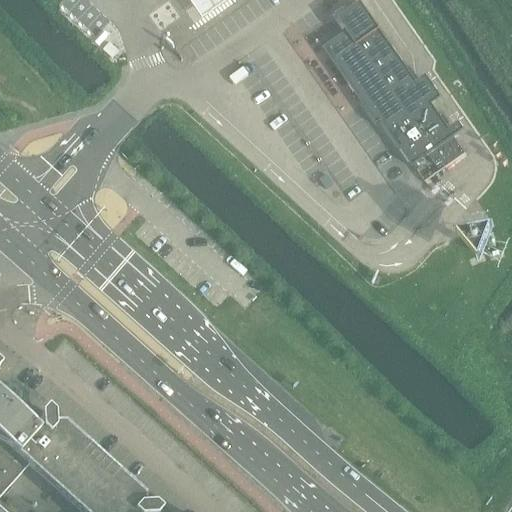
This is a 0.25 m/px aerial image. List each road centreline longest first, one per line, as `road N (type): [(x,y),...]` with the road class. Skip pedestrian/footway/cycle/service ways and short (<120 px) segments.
road 1 (secondary): [(372,505),(95,252)]
road 2 (secondary): [(76,299),(317,511)]
road 3 (unclassified): [(231,511),(0,328)]
